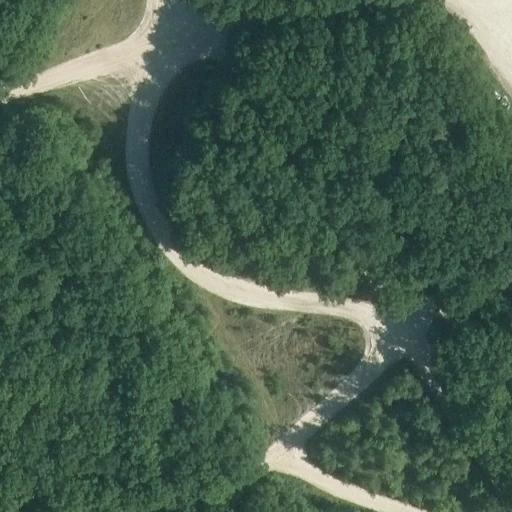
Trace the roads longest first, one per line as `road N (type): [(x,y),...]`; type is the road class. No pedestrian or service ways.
road 1 (track): [(511,497),(270,102),(175,0)]
road 2 (track): [(407,333),(353,311),(254,297),(175,254),(148,207),(136,161),(161,42)]
road 3 (track): [(397,511),(323,484),(278,452),(209,484),(79,511)]
road 4 (track): [(0,98),(241,15),(325,0)]
road 5 (track): [(278,452),(407,333)]
